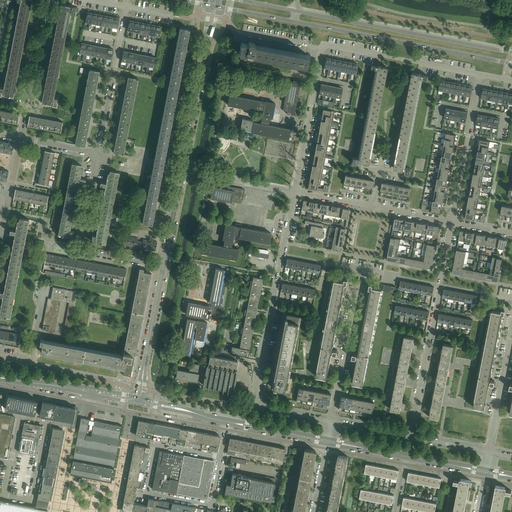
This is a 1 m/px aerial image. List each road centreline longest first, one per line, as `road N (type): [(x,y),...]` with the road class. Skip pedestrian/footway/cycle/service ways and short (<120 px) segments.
road 1 (residential): [(331,421),(250,407),(289,191)]
road 2 (residential): [(220,456),(155,444),(145,493),(210,505),(219,466)]
road 3 (secondary): [(293,22),(511,64)]
road 4 (residential): [(409,437),(452,220)]
road 5 (secondary): [(511,52),(295,11)]
road 6 (residential): [(163,266),(80,251),(97,153)]
road 7 (residential): [(182,170),(214,6)]
road 8 (residential): [(320,49),(480,74)]
road 9 (residential): [(359,269),(331,421)]
road 10 (residential): [(452,220),(480,74)]
road 11 (residential): [(289,191),(320,49)]
road 12 (tertiary): [(0,380),(139,404)]
road 13 (tertiary): [(139,398),(0,375)]
road 14 (residential): [(139,398),(163,266)]
road 15 (residential): [(511,328),(489,452)]
